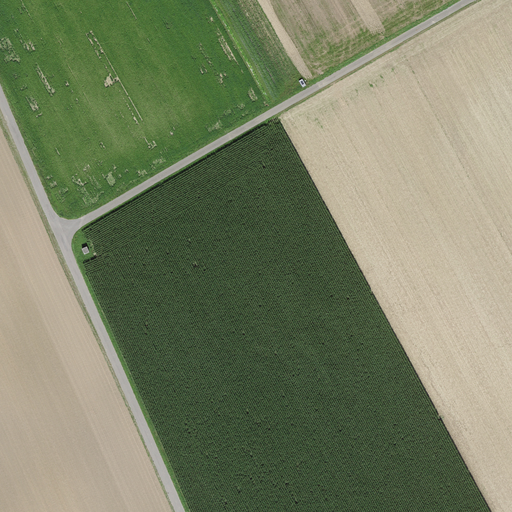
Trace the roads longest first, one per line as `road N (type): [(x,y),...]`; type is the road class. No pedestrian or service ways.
road 1 (track): [(0,70),(64,235),(466,0)]
road 2 (track): [(181,511),(64,235)]
